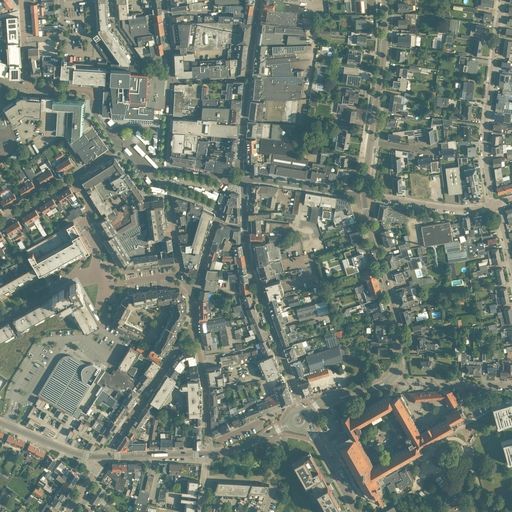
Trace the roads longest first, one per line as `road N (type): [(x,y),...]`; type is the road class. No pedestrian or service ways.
road 1 (residential): [(298,409),(246,246),(243,179),(363,195)]
road 2 (residential): [(491,204),(484,116),(501,0)]
road 3 (tertiary): [(394,375),(398,328),(363,195)]
road 4 (residential): [(189,330),(102,456)]
road 5 (tertiary): [(370,142),(384,0)]
road 6 (residential): [(491,204),(467,209),(363,195)]
road 7 (residential): [(206,453),(204,386),(189,330)]
